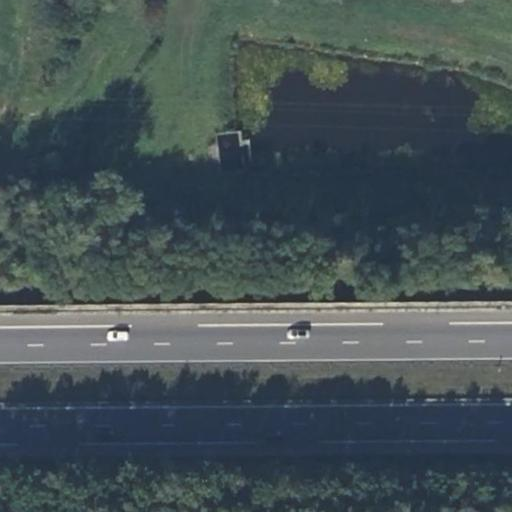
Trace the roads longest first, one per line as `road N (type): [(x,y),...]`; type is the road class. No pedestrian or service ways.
road 1 (trunk): [(511,341),(0,346)]
road 2 (trunk): [(0,427),(511,423)]
road 3 (track): [(203,0),(177,63),(169,134)]
